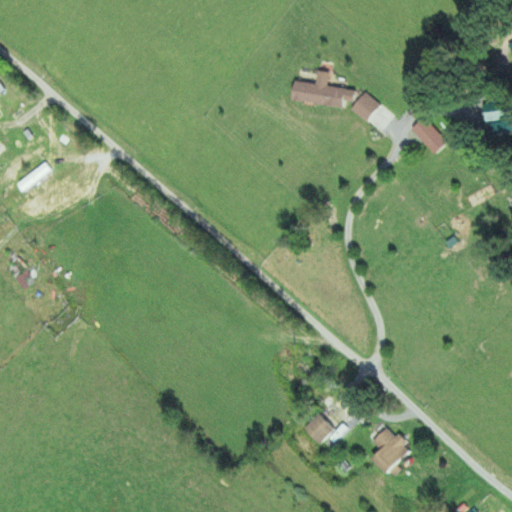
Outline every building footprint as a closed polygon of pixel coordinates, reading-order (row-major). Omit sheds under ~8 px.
[(411,130),(443,162),(457,148),(425,116),(411,130)] [(8,264),(28,284),(38,274),(18,255),(8,264)] [(293,359),(318,381),(331,366),(306,344),(293,359)] [(322,445),(336,429),(320,415),(306,431),(322,445)] [(388,476),(412,451),(388,428),(373,443),(381,451),(372,460),(388,476)]
